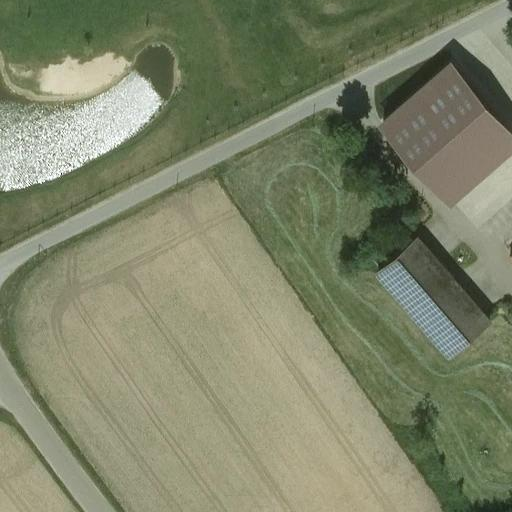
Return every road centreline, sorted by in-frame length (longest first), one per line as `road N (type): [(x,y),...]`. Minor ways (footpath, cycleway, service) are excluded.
road 1 (unclassified): [(511,8),(0,272)]
road 2 (unclassified): [(100,511),(1,379)]
